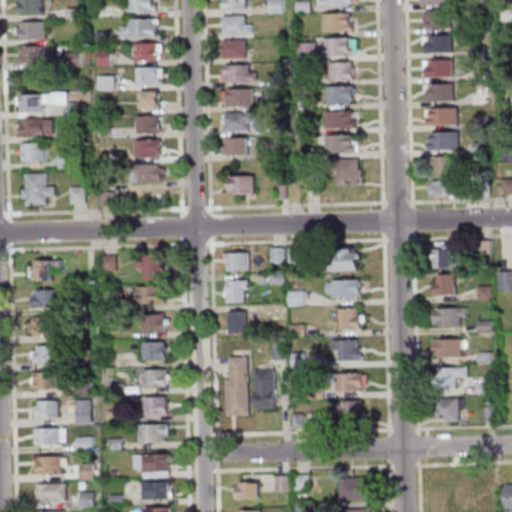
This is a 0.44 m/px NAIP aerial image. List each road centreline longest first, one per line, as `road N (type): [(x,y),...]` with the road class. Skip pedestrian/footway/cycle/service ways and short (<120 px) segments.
road 1 (residential): [(208,511),(192,0)]
road 2 (residential): [(409,511),(394,0)]
road 3 (residential): [(511,218),(0,232)]
road 4 (residential): [(511,444),(206,452)]
road 5 (residential): [(6,511),(0,251)]
